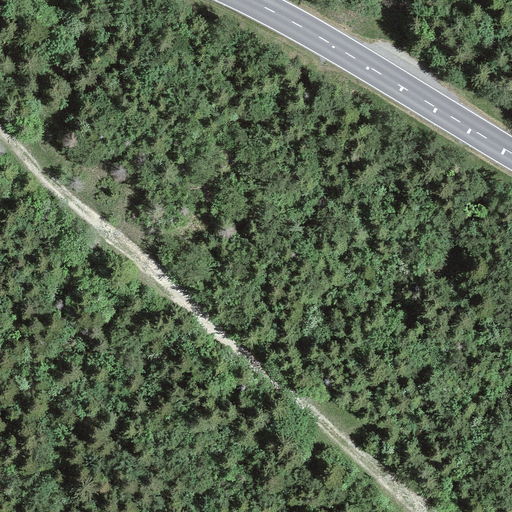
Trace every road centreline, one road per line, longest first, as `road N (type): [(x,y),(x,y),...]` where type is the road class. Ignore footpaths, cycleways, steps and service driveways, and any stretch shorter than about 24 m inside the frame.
road 1 (track): [(435,511),(0,134)]
road 2 (secondary): [(511,153),(248,0)]
